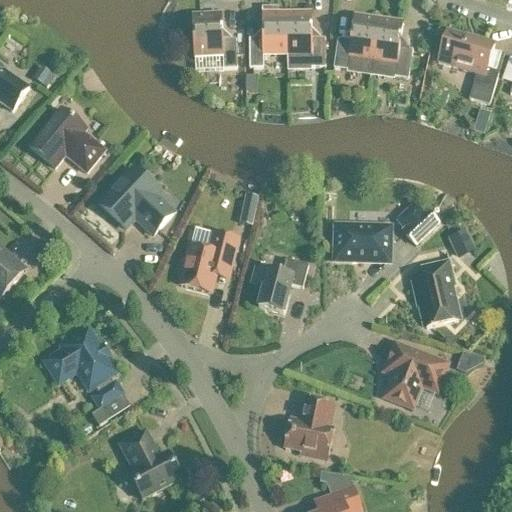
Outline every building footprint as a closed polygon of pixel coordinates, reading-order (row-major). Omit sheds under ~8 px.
[(263,59),(287,59),(287,20),(278,20),(278,13),(262,13),(262,45),(249,45),(249,74),(263,74),(263,59)] [(287,20),(287,59),(288,59),(289,75),(311,75),(311,73),(325,73),(325,44),(312,44),(311,20),(287,20)] [(236,45),(223,45),(222,21),(192,23),(193,37),(195,37),(195,46),(193,47),(194,76),(237,74),(236,45)] [(370,81),(378,26),(354,23),(350,47),(337,45),(333,74),(347,76),(347,77),(370,81)] [(378,26),(370,81),(394,84),(395,83),(408,85),(412,56),(399,54),(403,30),(378,26)] [(489,111),(498,79),(487,76),(495,49),(475,43),(475,45),(447,36),(438,68),(476,79),(469,105),(489,111)] [(0,108),(13,118),(29,94),(3,76),(4,75),(0,72),(0,108)] [(29,153),(55,174),(65,162),(87,179),(105,157),(83,140),(87,136),(61,115),(29,153)] [(100,210),(126,235),(137,223),(141,227),(140,229),(153,241),(173,219),(156,203),(159,200),(133,175),(100,210)] [(259,203),(246,200),(239,228),(252,231),(259,203)] [(429,215),(427,218),(418,209),(401,225),(409,234),(406,236),(417,249),(441,228),(429,215)] [(334,267),(389,269),(391,233),(335,231),(334,267)] [(228,287),(232,269),(239,245),(214,239),(210,253),(205,256),(191,253),(187,265),(183,266),(181,276),(184,279),(181,291),(210,299),(214,284),(228,287)] [(0,304),(26,276),(0,252),(0,304)] [(258,314),(283,320),(291,292),(302,295),(308,271),(285,265),(281,281),(256,274),(252,290),(264,293),(258,314)] [(426,334),(458,327),(450,293),(456,291),(450,267),(421,273),(423,286),(412,288),(418,314),(421,313),(426,334)] [(101,415),(122,401),(115,390),(114,390),(110,383),(116,380),(88,336),(61,353),(63,356),(45,368),(59,390),(77,378),(89,397),(95,393),(99,400),(93,404),(101,415)] [(393,381),(385,403),(412,414),(421,392),(436,398),(447,370),(395,350),(384,378),(393,381)] [(300,428),(291,425),(284,454),(301,458),(300,461),(327,467),(334,435),(330,434),(334,411),(326,409),(326,408),(306,404),(300,428)] [(108,427),(101,415),(92,421),(99,432),(108,427)] [(146,437),(119,451),(133,477),(129,480),(143,506),(182,486),(168,459),(160,463),(146,437)] [(359,511),(353,494),(315,508),(316,511),(359,511)]
